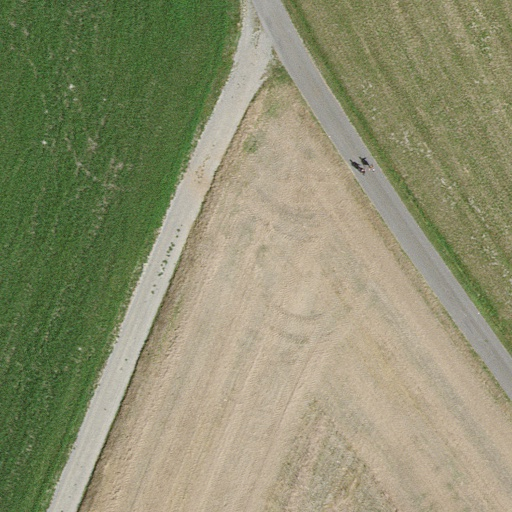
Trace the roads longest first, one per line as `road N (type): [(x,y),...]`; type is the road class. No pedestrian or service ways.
road 1 (track): [(72,511),(262,42)]
road 2 (track): [(247,0),(262,42),(511,393)]
